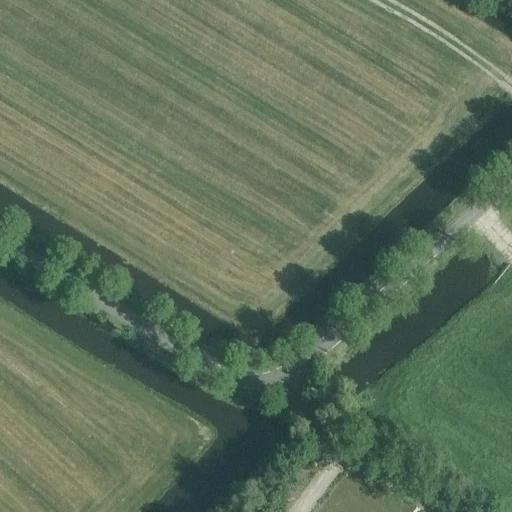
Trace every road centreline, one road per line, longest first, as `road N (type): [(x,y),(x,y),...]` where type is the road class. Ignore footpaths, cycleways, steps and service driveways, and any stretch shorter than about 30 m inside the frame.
road 1 (unclassified): [(0,236),(232,377),(262,380),(297,369),(511,185)]
road 2 (unknown): [(269,378),(330,445),(285,511)]
road 3 (track): [(511,84),(380,0)]
